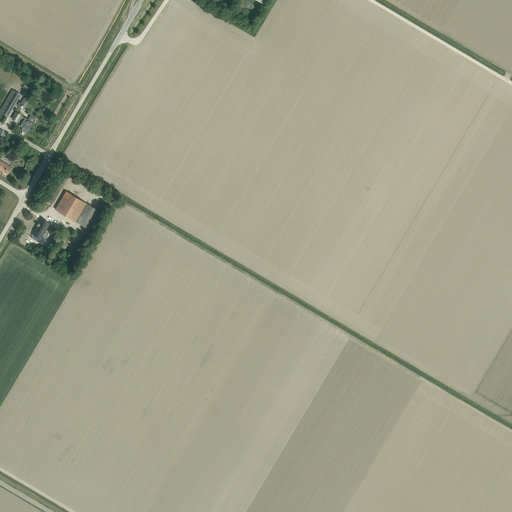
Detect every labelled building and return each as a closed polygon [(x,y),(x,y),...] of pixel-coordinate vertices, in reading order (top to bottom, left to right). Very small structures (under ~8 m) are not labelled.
[(25,97),(21,104),(25,107),(29,100),(25,97)] [(25,118),(23,121),(19,118),(20,117),(15,114),(12,119),(17,122),(17,121),(21,124),(20,126),(23,128),(22,129),(22,131),(25,133),(27,133),(28,131),(30,132),(35,124),(25,118)] [(0,170),(7,175),(11,168),(0,160),(0,170)] [(66,192),(55,210),(75,221),(85,203),(66,192)] [(85,203),(75,221),(89,229),(100,211),(85,203)] [(41,219),(32,233),(39,237),(37,241),(42,245),(45,240),(41,238),(49,224),(41,219)]
